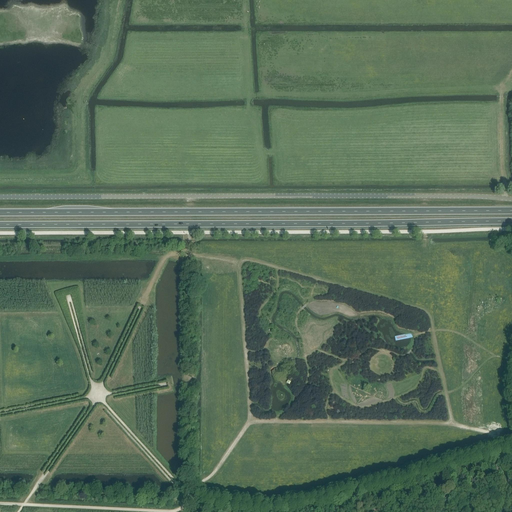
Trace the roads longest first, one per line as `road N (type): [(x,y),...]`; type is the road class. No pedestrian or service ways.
road 1 (trunk): [(0,225),(511,221)]
road 2 (unclassified): [(0,197),(511,199)]
road 3 (trunk): [(511,211),(0,212)]
